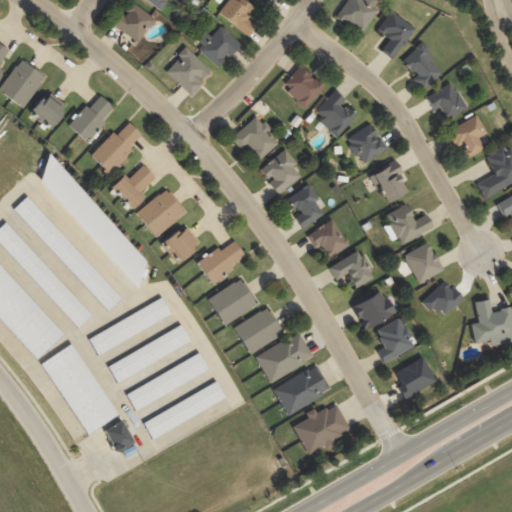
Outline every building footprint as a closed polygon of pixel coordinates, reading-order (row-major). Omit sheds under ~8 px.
[(145,0),(158,9),(164,0),(145,0)] [(225,0),(216,12),(246,35),(254,25),(245,18),(249,13),(247,12),(252,7),(242,0),(236,0),(236,1),(234,0),(225,0)] [(345,0),(333,16),(341,22),(342,20),(360,32),(376,10),(372,7),(377,0),(345,0)] [(113,26),(135,42),(153,18),(130,2),(113,26)] [(390,11),(376,29),(388,38),(379,50),(390,59),(414,29),(390,11)] [(219,25),(198,47),(198,49),(197,50),(216,68),(223,60),(221,58),(225,54),(228,57),(240,44),(227,33),(228,32),(222,26),(221,27),(219,25)] [(400,61),(408,70),(409,69),(412,72),(413,71),(416,74),(411,79),(421,90),(441,72),(430,59),(433,57),(427,50),(428,49),(422,43),(422,44),(420,41),(413,47),(414,48),(400,61)] [(0,73),(3,70),(0,68),(0,61),(8,50),(0,44),(0,73)] [(184,46),(176,54),(179,57),(164,72),(189,96),(199,85),(197,83),(209,70),(184,46)] [(44,76),(19,59),(0,86),(0,93),(22,108),(44,76)] [(464,63),(460,67),(465,73),(469,69),(464,63)] [(298,64),(282,83),(288,88),(285,92),(295,100),(294,101),(303,108),(322,86),(314,79),(313,80),(308,76),(310,74),(298,64)] [(423,97),(431,110),(438,106),(440,109),(435,112),(442,122),(466,107),(456,91),(455,92),(448,81),(423,97)] [(333,90),(315,111),(322,117),(318,122),(326,129),(326,130),(335,138),(355,115),(347,107),(345,109),(343,107),(341,108),(338,105),(343,99),(333,90)] [(50,128),(65,104),(45,91),(30,115),(50,128)] [(112,106),(97,95),(89,108),(83,104),(67,127),(88,142),(112,106)] [(485,105),(488,111),(494,107),(491,102),(485,105)] [(310,112),(304,119),(308,123),(314,115),(310,112)] [(444,131),(453,147),(461,143),(464,149),(461,150),(466,158),(483,148),(477,137),(485,133),(475,114),(444,131)] [(295,115),(289,122),(295,127),(301,120),(295,115)] [(254,117),(229,138),(238,149),(246,143),(250,149),(249,150),(257,160),(277,143),(267,131),(271,129),(264,120),(260,123),(254,117)] [(114,136),(111,132),(89,155),(109,174),(131,150),(128,146),(140,134),(127,122),(114,136)] [(367,124),(345,138),(349,143),(346,145),(353,157),(357,155),(362,163),(386,148),(378,136),(376,138),(367,124)] [(285,128),(279,133),(284,138),(289,133),(285,128)] [(335,145),(332,149),(335,154),(339,154),(341,150),(339,145),(335,145)] [(485,157),(488,162),(487,162),(493,173),(474,184),(483,198),(511,181),(511,153),(509,148),(504,151),(501,145),(490,151),(491,153),(485,157)] [(283,149),(258,169),(265,179),(269,175),(272,179),(266,183),(276,195),(299,176),(291,166),(295,163),(283,149)] [(47,153),(38,180),(135,288),(144,260),(47,153)] [(367,177),(374,189),(375,189),(380,197),(383,196),(386,202),(406,191),(400,180),(398,181),(395,175),(400,173),(393,160),(380,167),(381,169),(367,177)] [(109,187),(127,206),(156,180),(141,165),(125,180),(121,176),(109,187)] [(284,199),(290,210),(293,208),(295,210),(297,209),(300,213),(293,218),(300,228),(321,214),(313,201),(317,199),(307,184),(284,199)] [(183,213),(163,189),(134,213),(154,237),(183,213)] [(511,193),(493,204),(501,218),(508,214),(510,217),(508,218),(511,226),(511,193)] [(12,208),(106,310),(120,297),(25,195),(12,208)] [(384,215),(388,221),(386,222),(395,238),(397,236),(401,243),(431,226),(424,214),(412,220),(410,216),(411,215),(404,203),(384,215)] [(304,236),(313,249),(318,245),(327,258),(347,244),(346,244),(347,241),(345,237),(343,237),(330,218),(304,236)] [(360,225),(364,230),(370,226),(367,221),(360,225)] [(0,225),(0,244),(76,328),(90,315),(4,222),(0,225)] [(192,251),(190,248),(194,244),(181,227),(160,243),(177,263),(192,251)] [(245,259),(233,240),(218,250),(217,248),(195,262),(208,282),(245,259)] [(425,241),(401,255),(417,284),(442,269),(433,253),(432,254),(425,241)] [(326,267),(334,280),(346,273),(348,276),(346,277),(351,285),(352,284),(354,288),(372,277),(368,271),(371,269),(362,254),(359,256),(356,250),(326,267)] [(0,266),(0,321),(34,359),(62,333),(0,266)] [(383,279),(386,285),(392,282),(389,277),(383,279)] [(223,325),(255,305),(239,279),(206,299),(223,325)] [(349,306),(356,319),(359,317),(361,321),(359,322),(363,329),(394,313),(385,297),(383,298),(378,290),(349,306)] [(87,338),(96,354),(170,314),(160,297),(87,338)] [(472,302),(477,322),(469,323),(473,342),(487,339),(489,346),(511,340),(511,320),(509,306),(498,308),(498,311),(490,312),(487,299),(472,302)] [(249,354),(281,334),(265,307),(232,327),(249,354)] [(437,316),(442,326),(447,324),(442,313),(437,316)] [(375,330),(379,336),(377,337),(382,347),(375,351),(382,363),(412,346),(407,338),(411,336),(405,326),(402,328),(396,318),(375,330)] [(106,366),(115,382),(189,341),(179,324),(106,366)] [(444,330),(447,339),(452,337),(448,328),(444,330)] [(268,382),(312,358),(297,332),(254,356),(268,382)] [(39,363),(86,434),(117,414),(70,342),(39,363)] [(124,394),(133,410),(207,369),(198,352),(124,394)] [(271,388),(285,415),(328,392),(314,365),(271,388)] [(141,422),(150,438),(224,397),(215,380),(141,422)] [(348,429),(334,403),(315,413),(312,408),(304,413),(306,418),(291,426),(307,455),(331,442),(330,439),(348,429)] [(102,430),(111,446),(110,451),(118,452),(119,449),(131,441),(119,420),(102,430)]
